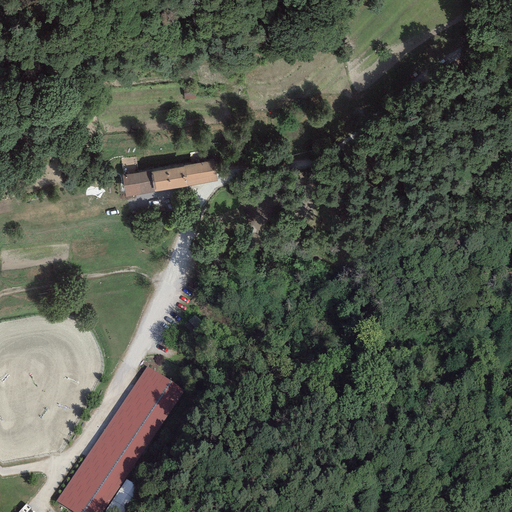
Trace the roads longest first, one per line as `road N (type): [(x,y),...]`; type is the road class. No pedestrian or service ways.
road 1 (track): [(511,16),(422,76),(336,153),(215,185),(186,230),(107,405),(37,511)]
road 2 (track): [(329,511),(433,400),(462,392),(511,420)]
